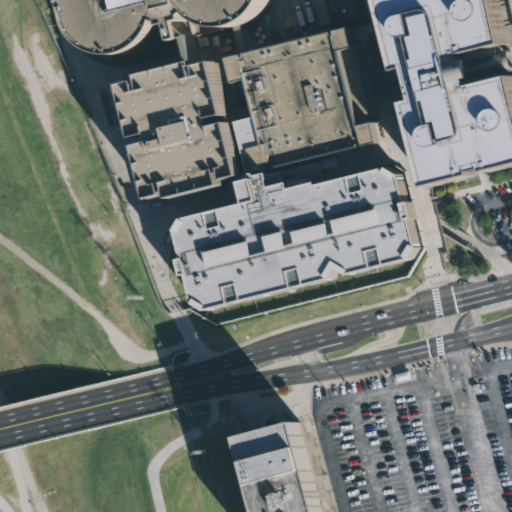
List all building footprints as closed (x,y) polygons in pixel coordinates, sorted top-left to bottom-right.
[(156,44),(145,52),(133,56),(122,56),(110,54),(100,49),(93,43),(83,31),(80,22),(75,0),(271,0),(268,5),(258,15),(242,23),(225,26),(156,44)] [(190,68),(233,58),(340,32),(332,0),(361,0),(401,166),(224,209),(219,188),(190,68)] [(361,0),(511,0),(511,41),(470,52),(480,93),(511,84),(511,172),(417,196),(410,197),(401,166),(361,0)] [(163,74),(156,44),(225,26),(233,58),(163,74)] [(219,188),(147,205),(146,200),(130,203),(113,129),(104,131),(96,93),(107,91),(106,88),(163,74),(190,68),(219,188)] [(401,166),(410,197),(423,250),(416,258),(195,315),(182,308),(175,279),(169,281),(165,265),(171,263),(163,233),(171,221),(224,209),(401,166)] [(324,511),(259,511),(246,462),(241,437),(300,420),(324,511)]
